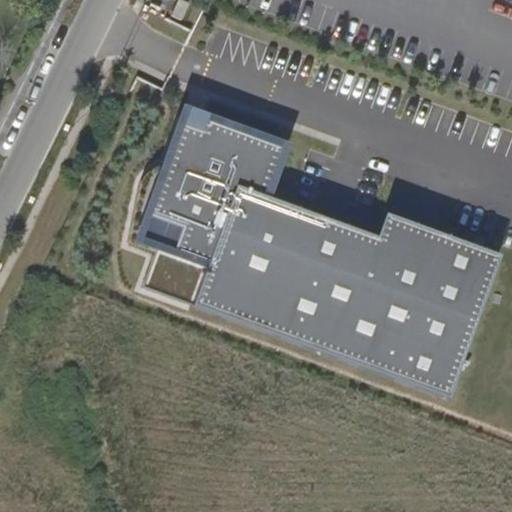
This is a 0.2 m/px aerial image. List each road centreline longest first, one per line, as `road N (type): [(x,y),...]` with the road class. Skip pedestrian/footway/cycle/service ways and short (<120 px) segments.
road 1 (track): [(74,511),(2,274)]
road 2 (unclassified): [(0,208),(102,0)]
